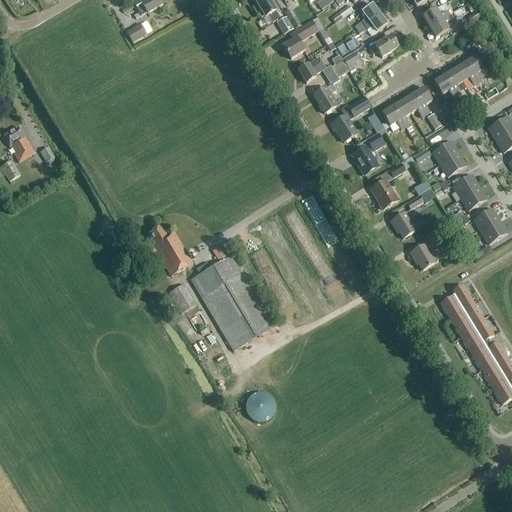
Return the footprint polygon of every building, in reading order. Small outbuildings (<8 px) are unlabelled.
[(137,0),(133,3),(141,18),(147,14),(148,15),(163,6),(159,0),(137,0)] [(260,0),(255,3),(265,19),(268,17),(273,25),(280,20),(276,13),(276,12),(268,0),(260,0)] [(322,12),(334,2),(331,0),(323,0),(317,5),(322,12)] [(411,0),(416,8),(428,1),(427,0),(411,0)] [(372,6),(361,14),(366,20),(362,23),(361,23),(355,28),(358,33),(364,28),(369,24),(380,16),(372,6)] [(338,22),(344,18),(352,12),(349,7),(332,20),(335,24),(338,22)] [(284,14),(295,31),(301,27),(291,10),(284,14)] [(461,10),(453,15),(456,19),(464,14),(461,10)] [(423,19),(429,29),(450,16),(447,13),(440,17),(436,11),(423,19)] [(369,24),(372,28),(377,34),(387,26),(380,16),(369,24)] [(429,29),(435,40),(449,32),(445,25),(452,21),(450,16),(429,29)] [(286,19),(277,24),(284,37),(293,32),(286,19)] [(317,20),(312,23),(318,33),(327,47),(332,44),(317,20)] [(318,33),(312,23),(292,35),(296,40),(283,48),(291,61),(304,53),(299,44),(318,33)] [(140,26),(127,34),(133,45),(146,37),(140,26)] [(358,33),(361,36),(367,32),(364,28),(358,33)] [(398,50),(391,38),(369,51),(373,57),(378,54),(382,60),(398,50)] [(353,65),(353,64),(357,70),(363,67),(356,54),(344,62),(348,68),(353,65)] [(332,69),(335,74),(338,72),(345,67),(339,57),(332,62),(335,67),(332,69)] [(478,86),(482,83),(477,76),(484,72),(475,58),(465,65),(478,86)] [(298,72),(306,85),(317,79),(315,77),(326,71),(319,60),(309,66),(308,66),(298,72)] [(348,68),(347,68),(351,74),(356,70),(353,65),(348,68)] [(474,88),(478,86),(465,65),(455,71),(463,84),(469,81),(474,88)] [(345,67),(338,72),(335,74),(339,79),(349,73),(345,67)] [(456,88),(463,84),(455,71),(444,77),(457,98),(461,96),(456,88)] [(444,77),(434,84),(442,97),(448,93),(453,101),(457,98),(444,77)] [(313,97),(324,115),(336,108),(330,97),(336,93),(332,87),(326,91),(325,89),(313,97)] [(423,90),(413,96),(425,117),(429,115),(425,107),(431,103),(423,90)] [(425,117),(413,96),(403,103),(411,116),(417,112),(421,120),(425,117)] [(331,127),(336,135),(338,134),(345,144),(357,136),(349,122),(371,109),(364,98),(347,109),(351,115),(346,118),(331,127)] [(403,103),(392,109),(405,130),(409,127),(404,120),(411,116),(403,103)] [(442,107),(434,111),(440,125),(448,121),(442,107)] [(392,109),(382,115),(390,129),(396,125),(401,132),(405,130),(392,109)] [(374,116),(367,120),(372,128),(379,124),(374,116)] [(434,116),(427,120),(431,126),(435,132),(442,128),(434,116)] [(496,143),(511,133),(511,128),(506,119),(488,130),(496,143)] [(19,164),(35,154),(29,144),(28,144),(25,139),(26,139),(20,129),(4,138),(19,164)] [(511,133),(496,143),(504,155),(511,150),(511,133)] [(360,155),(351,160),(362,178),(379,167),(371,154),(384,146),(377,135),(356,148),(360,155)] [(432,155),(440,167),(458,156),(451,144),(432,155)] [(40,154),(46,165),(55,160),(48,149),(40,154)] [(427,151),(413,159),(417,166),(431,158),(427,151)] [(406,155),(400,158),(403,163),(409,160),(406,155)] [(458,156),(440,167),(448,180),(466,169),(458,156)] [(389,173),(394,180),(405,173),(405,172),(415,166),(411,159),(409,160),(403,163),(401,165),(401,166),(389,173)] [(1,168),(10,183),(20,177),(11,162),(8,164),(1,168)] [(453,188),(460,201),(479,189),(471,177),(453,188)] [(426,182),(413,189),(418,197),(430,190),(426,182)] [(371,192),(383,212),(397,203),(385,183),(371,192)] [(460,201),(468,214),(487,202),(479,189),(460,201)] [(411,212),(424,204),(420,198),(407,206),(411,212)] [(474,222),(481,234),(499,223),(492,211),(474,222)] [(404,216),(390,224),(395,232),(397,231),(403,241),(415,234),(404,216)] [(481,234),(489,247),(507,236),(499,223),(481,234)] [(157,254),(171,278),(193,265),(174,234),(167,238),(161,228),(148,236),(155,248),(154,249),(148,252),(151,257),(157,254)] [(430,244),(443,236),(439,230),(427,238),(430,244)] [(234,256),(227,244),(213,252),(219,265),(211,270),(207,264),(196,271),(199,277),(191,282),(233,354),(276,328),(234,256)] [(409,255),(414,264),(416,263),(422,273),(435,265),(434,265),(436,264),(437,262),(438,259),(437,257),(434,256),(432,256),(430,258),(423,247),(409,255)] [(481,253),(479,250),(471,254),(476,261),(483,257),(481,253)] [(196,307),(184,286),(169,295),(181,315),(196,307)] [(463,287),(453,293),(455,296),(453,297),(440,305),(443,310),(442,310),(445,316),(446,315),(450,322),(464,314),(475,307),(469,297),(469,296),(466,291),(465,291),(463,287)] [(464,314),(450,322),(455,330),(454,330),(457,336),(458,335),(461,339),(474,331),(486,324),(481,317),(482,316),(478,311),(475,307),(464,314)] [(474,331),(461,339),(463,343),(463,344),(466,349),(467,349),(471,356),(484,348),(490,344),(488,341),(494,338),(489,330),(490,330),(487,324),(486,325),(486,324),(474,331)] [(484,348),(471,356),(476,363),(475,364),(478,369),(479,369),(481,373),(495,365),(506,358),(506,357),(507,357),(503,351),(502,352),(498,344),(492,348),(490,344),(484,348)] [(495,365),(481,373),(484,377),(483,378),(487,383),(492,390),(505,382),(511,377),(511,365),(506,358),(495,365)] [(511,377),(505,382),(492,390),(496,397),(496,398),(499,403),(500,403),(502,407),(511,401),(511,377)] [(243,401),(251,425),(277,417),(269,392),(243,401)]
